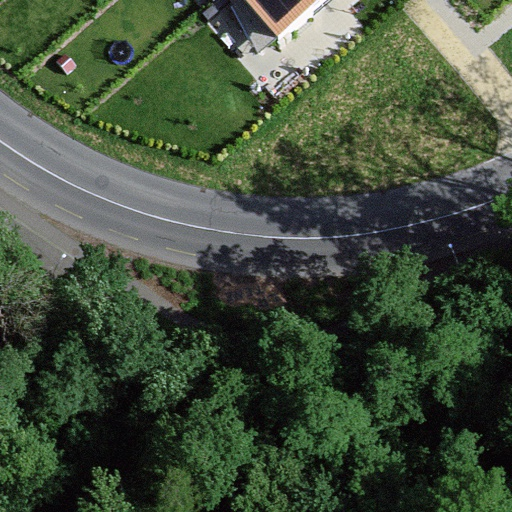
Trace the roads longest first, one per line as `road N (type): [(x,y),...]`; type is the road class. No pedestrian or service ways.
road 1 (tertiary): [(0,139),(78,189),(154,218),(276,238),(393,228),(511,191)]
road 2 (track): [(265,511),(0,160)]
